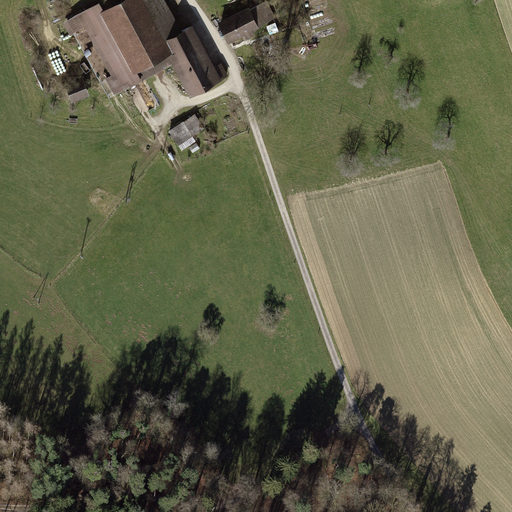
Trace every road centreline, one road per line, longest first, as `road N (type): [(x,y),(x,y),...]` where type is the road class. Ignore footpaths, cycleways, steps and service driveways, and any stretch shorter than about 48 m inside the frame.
road 1 (unclassified): [(414,511),(356,411),(239,82),(192,0)]
road 2 (track): [(0,504),(51,507),(119,493),(209,507),(247,497),(356,411)]
